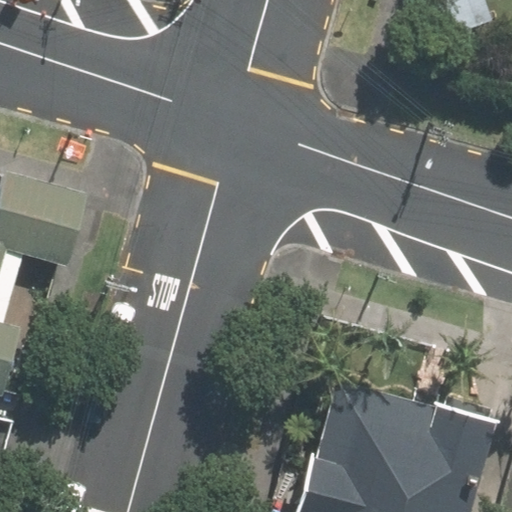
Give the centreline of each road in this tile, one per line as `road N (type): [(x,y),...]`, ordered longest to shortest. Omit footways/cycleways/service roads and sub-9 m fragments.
road 1 (residential): [(126,511),(234,118)]
road 2 (residential): [(511,214),(234,118)]
road 3 (residential): [(234,118),(0,42)]
road 4 (residential): [(234,118),(267,0)]
